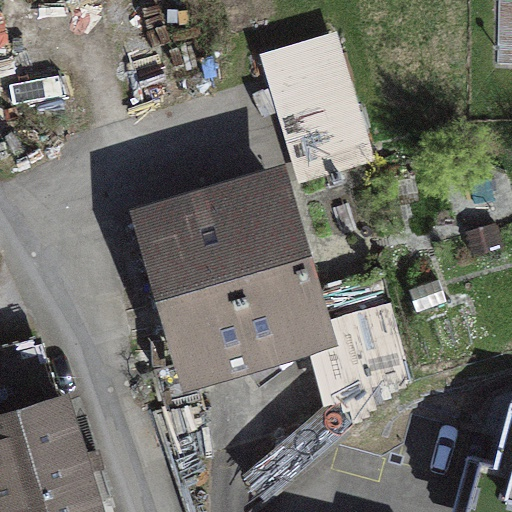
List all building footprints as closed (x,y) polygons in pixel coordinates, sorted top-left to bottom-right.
[(337,30),(260,53),(300,182),(377,158),(337,30)] [(285,163),(130,210),(185,392),(336,345),(285,163)] [(500,226),(467,232),(471,255),(504,250),(500,226)] [(439,280),(411,290),(419,312),(447,302),(439,280)] [(0,511),(105,511),(67,393),(0,414),(0,511)] [(330,406),(245,462),(266,494),(351,438),(330,406)] [(495,467),(477,463),(464,511),(511,511),(511,406),(510,406),(495,467)]
